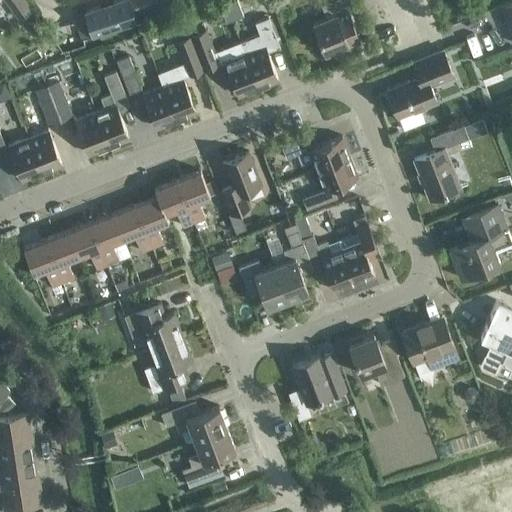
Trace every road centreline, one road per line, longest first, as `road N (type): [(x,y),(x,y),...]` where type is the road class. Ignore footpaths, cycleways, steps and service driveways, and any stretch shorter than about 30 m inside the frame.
road 1 (residential): [(236,355),(423,279),(349,77)]
road 2 (residential): [(349,77),(0,212)]
road 3 (residential): [(341,511),(299,499),(281,478),(236,355)]
road 4 (residential): [(62,511),(47,403),(0,338)]
road 5 (residential): [(349,77),(418,45),(398,0)]
